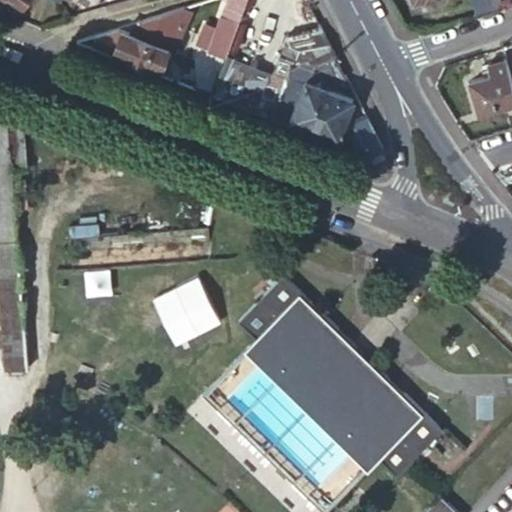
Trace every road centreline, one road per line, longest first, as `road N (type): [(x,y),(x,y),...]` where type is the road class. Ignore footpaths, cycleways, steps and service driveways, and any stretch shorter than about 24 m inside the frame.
road 1 (secondary): [(395,215),(23,68)]
road 2 (residential): [(491,253),(500,226),(433,131),(406,110)]
road 3 (residential): [(23,68),(31,49),(56,32),(168,0)]
road 4 (residential): [(385,65),(511,23)]
